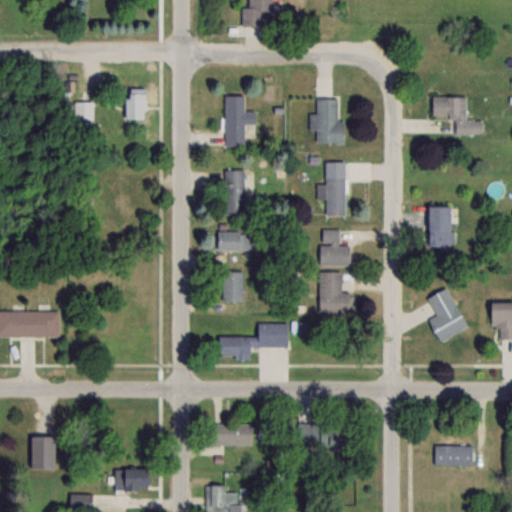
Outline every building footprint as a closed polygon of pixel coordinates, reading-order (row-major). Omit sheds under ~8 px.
[(247,0),(247,8),(240,8),(240,26),(261,26),(261,13),(270,13),(269,0),(247,0)] [(123,119),(145,119),(145,88),(123,88),(123,119)] [(222,96),(222,147),(242,147),(242,125),(253,125),(253,111),(242,111),(242,96),(222,96)] [(430,115),(452,115),(452,134),(482,134),(482,119),(465,119),(465,96),(430,96),(430,115)] [(308,130),(315,130),(315,143),(343,143),(343,120),(337,120),(337,98),(315,98),(315,114),(308,114),(308,130)] [(91,120),(91,102),(73,102),(73,120),(91,120)] [(343,162),(323,162),(323,185),(315,185),(315,199),(323,199),(323,216),(343,216),(343,162)] [(223,170),(223,216),(243,215),(242,170),(223,170)] [(113,191),(114,177),(97,177),(96,190),(113,191)] [(137,215),(137,189),(117,189),(117,205),(111,205),(111,215),(137,215)] [(426,206),(425,248),(449,249),(449,207),(426,206)] [(348,245),(337,245),(337,229),(318,229),(318,265),(348,265),(348,245)] [(250,231),(215,231),(215,251),(250,251),(250,231)] [(221,302),(241,302),(241,272),(221,272),(221,302)] [(317,312),(348,312),(348,293),(339,293),(339,272),(317,272),(317,312)] [(467,325),(444,287),(425,298),(435,315),(425,321),(438,342),(467,325)] [(511,338),(511,302),(488,302),(488,326),(497,326),(497,339),(511,338)] [(0,335),(57,336),(57,310),(0,310),(0,335)] [(255,337),(216,336),(216,359),(247,359),(247,347),(286,347),(286,323),(256,323),(255,337)] [(296,423),(296,444),(333,444),(333,423),(296,423)] [(207,445),(251,445),(251,424),(207,424),(207,445)] [(471,446),(433,446),(433,465),(471,465),(471,446)] [(144,491),(144,469),(112,469),(112,491),(144,491)] [(224,485),(204,485),(203,511),(244,511),(244,502),(236,502),(236,492),(224,492),(224,485)] [(68,510),(90,510),(90,493),(68,493),(68,510)]
